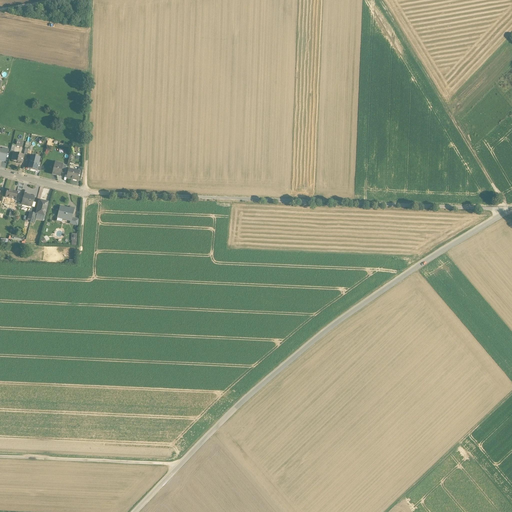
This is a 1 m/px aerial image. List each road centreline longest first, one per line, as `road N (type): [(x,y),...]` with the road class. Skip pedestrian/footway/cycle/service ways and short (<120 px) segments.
road 1 (track): [(502,214),(85,193)]
road 2 (tertiary): [(135,511),(250,395),(390,286)]
road 3 (track): [(379,0),(511,215)]
road 4 (track): [(85,193),(91,0)]
road 5 (track): [(0,456),(181,463)]
road 6 (track): [(511,400),(395,511)]
road 7 (tertiary): [(511,208),(390,286)]
